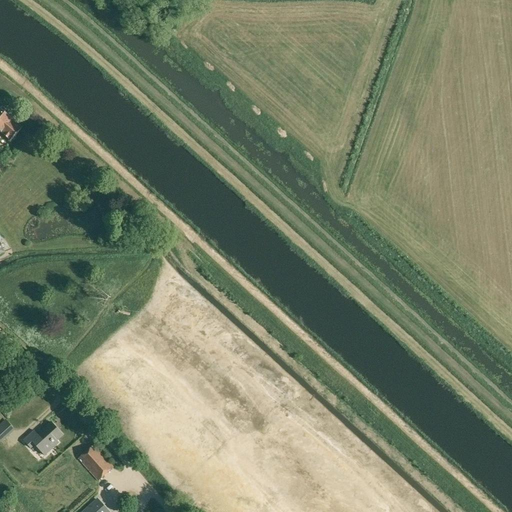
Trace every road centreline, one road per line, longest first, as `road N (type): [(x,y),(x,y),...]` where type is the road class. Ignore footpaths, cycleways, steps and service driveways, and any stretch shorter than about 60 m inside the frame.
road 1 (track): [(511,429),(33,0)]
road 2 (track): [(171,511),(0,332)]
road 3 (track): [(0,65),(154,200)]
